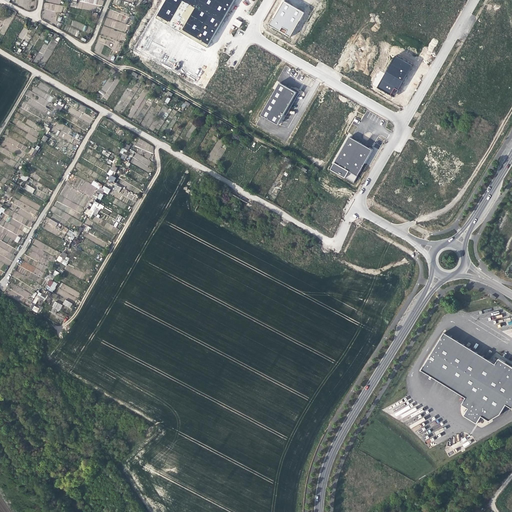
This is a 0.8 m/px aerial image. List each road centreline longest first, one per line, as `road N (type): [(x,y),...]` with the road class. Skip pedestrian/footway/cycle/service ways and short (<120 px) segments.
road 1 (track): [(0,52),(354,255),(394,220),(451,205),(511,106)]
road 2 (track): [(0,0),(298,162)]
road 3 (tertiary): [(318,511),(338,436),(418,305)]
road 4 (unknown): [(66,328),(156,171),(156,142)]
road 5 (track): [(4,279),(99,110)]
road 6 (unclassified): [(405,124),(249,35)]
road 7 (unclassified): [(477,0),(405,124)]
